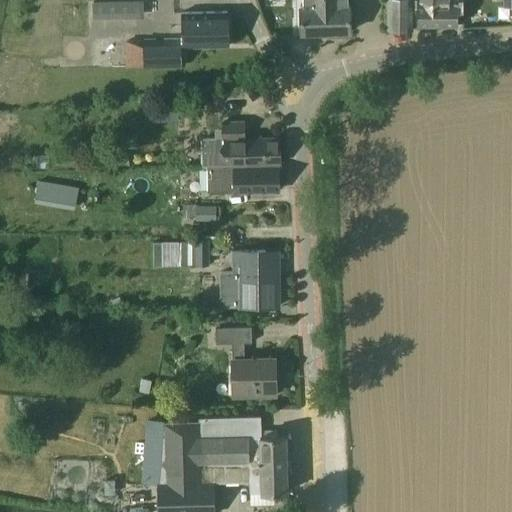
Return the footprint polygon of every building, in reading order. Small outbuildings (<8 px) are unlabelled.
[(144,0),(93,1),(93,18),(144,18),(144,0)] [(303,0),(303,7),(300,7),(300,32),(350,32),(350,7),(348,7),(348,0),(303,0)] [(386,0),(386,29),(413,29),(413,0),(386,0)] [(417,0),(417,24),(458,25),(458,0),(417,0)] [(229,47),(228,12),(183,13),(183,48),(229,47)] [(181,39),(143,40),(143,41),(143,67),(144,69),(182,68),(181,48),(181,39)] [(150,122),(178,121),(177,105),(150,106),(150,122)] [(281,164),(280,140),(244,140),(243,124),(223,124),(223,128),(215,128),(215,138),(202,138),(202,165),(230,165),(281,164)] [(109,167),(128,166),(128,155),(108,157),(109,167)] [(234,168),(207,168),(208,192),(265,191),(265,185),(280,185),(279,167),(234,168)] [(58,185),(55,201),(76,205),(79,189),(58,185)] [(196,217),(197,217),(197,205),(183,205),(183,217),(196,217)] [(208,240),(180,241),(181,265),(208,264),(208,240)] [(232,272),(220,273),(221,306),(238,306),(239,306),(239,307),(278,307),(278,276),(265,276),(265,252),(233,252),(233,266),(238,265),(238,272),(232,272)] [(276,396),(276,358),(245,358),(245,342),(253,342),(252,327),(215,327),(217,343),(232,343),(233,397),(276,396)] [(288,492),(286,437),(261,437),(261,417),(198,419),(199,423),(164,424),(159,485),(159,511),(215,511),(215,484),(250,483),(250,494),(288,492)]
